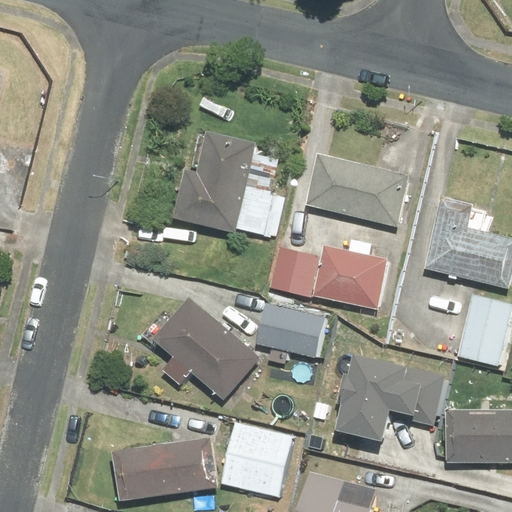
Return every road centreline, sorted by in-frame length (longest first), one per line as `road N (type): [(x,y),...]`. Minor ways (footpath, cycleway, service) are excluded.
road 1 (residential): [(7,511),(127,0)]
road 2 (residential): [(399,65),(128,0)]
